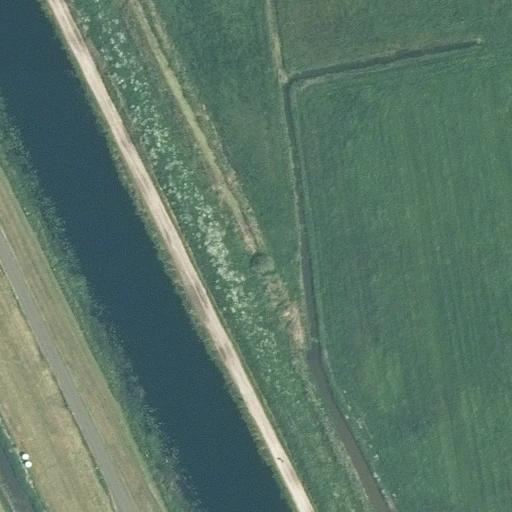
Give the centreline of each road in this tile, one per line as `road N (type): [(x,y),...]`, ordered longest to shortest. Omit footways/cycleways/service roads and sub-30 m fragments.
road 1 (track): [(306,511),(57,0)]
road 2 (unclassified): [(118,511),(0,272)]
